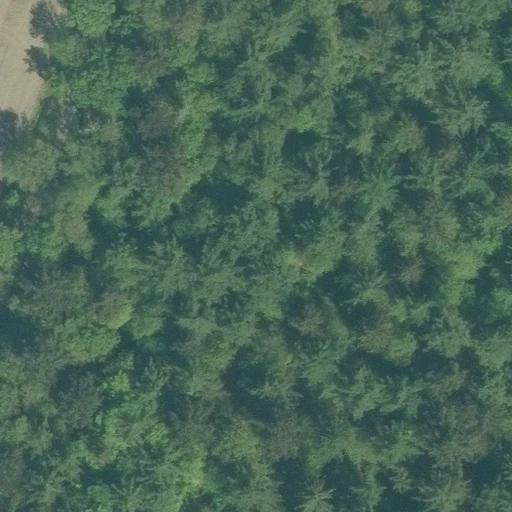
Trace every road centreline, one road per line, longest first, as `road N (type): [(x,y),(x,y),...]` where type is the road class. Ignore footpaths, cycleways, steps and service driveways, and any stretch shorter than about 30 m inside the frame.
road 1 (track): [(316,511),(14,258)]
road 2 (unclassified): [(0,297),(112,0)]
